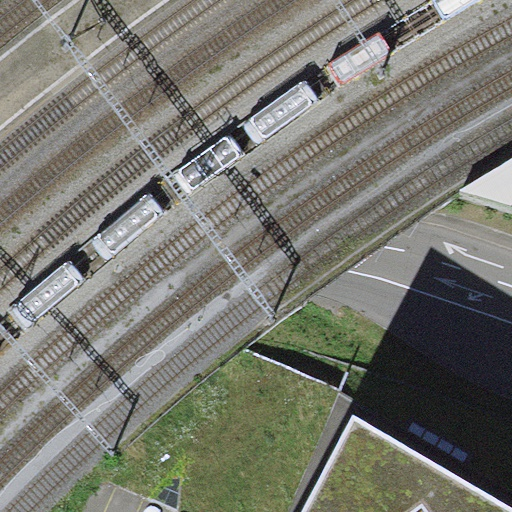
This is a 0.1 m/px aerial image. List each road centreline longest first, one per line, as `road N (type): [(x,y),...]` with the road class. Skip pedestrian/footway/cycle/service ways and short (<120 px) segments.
road 1 (primary): [(372,255),(0,139)]
road 2 (primary): [(372,255),(511,312)]
